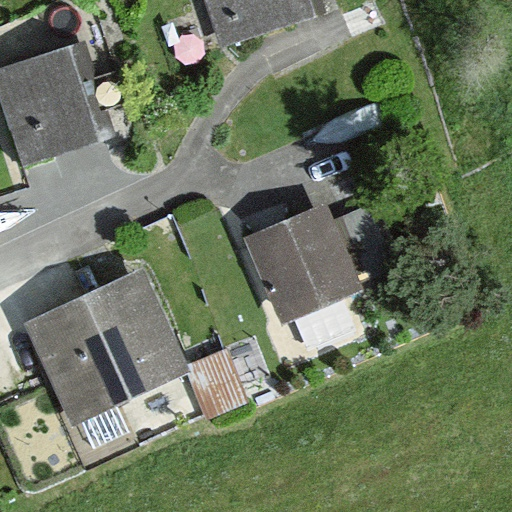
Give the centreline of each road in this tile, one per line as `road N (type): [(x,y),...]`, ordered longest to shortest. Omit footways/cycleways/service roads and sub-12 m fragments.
road 1 (residential): [(0,278),(191,189),(206,128),(250,75),(317,43)]
road 2 (unknown): [(206,128),(144,0)]
